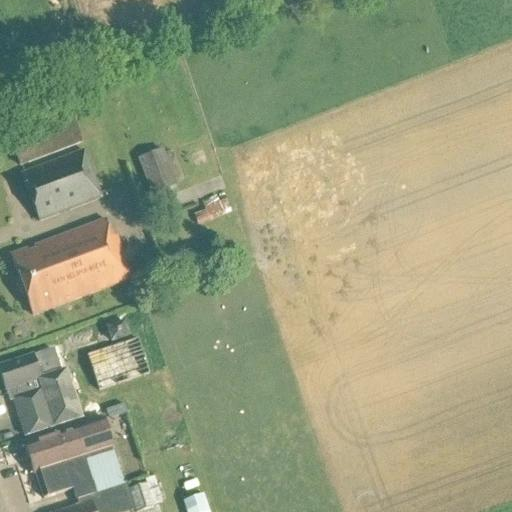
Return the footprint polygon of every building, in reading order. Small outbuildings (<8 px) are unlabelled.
[(37,77),(74,64),(68,46),(30,59),(37,77)] [(10,145),(18,169),(81,145),(72,122),(10,145)] [(83,153),(19,176),(37,224),(101,201),(83,153)] [(169,155),(163,157),(162,153),(138,162),(151,197),(175,188),(173,184),(180,182),(169,155)] [(131,282),(115,239),(111,241),(106,227),(104,223),(9,258),(17,278),(14,284),(18,294),(24,297),(32,318),(131,282)] [(109,345),(129,338),(124,323),(104,330),(109,345)] [(136,341),(86,358),(97,393),(148,376),(136,341)] [(31,359),(0,369),(0,379),(5,394),(8,392),(12,402),(24,437),(79,419),(64,372),(38,381),(31,359)] [(122,408),(102,415),(105,424),(125,418),(122,408)] [(48,439),(23,447),(41,497),(43,502),(72,493),(75,503),(105,493),(120,488),(120,487),(114,471),(98,421),(73,429),(75,433),(49,442),(48,439)] [(143,487),(127,493),(133,511),(132,511),(149,511),(152,511),(151,508),(160,506),(151,478),(142,481),(144,487),(143,487)] [(77,509),(68,511),(111,511),(105,493),(75,503),(77,509)] [(182,505),(184,511),(207,511),(203,498),(182,505)]
